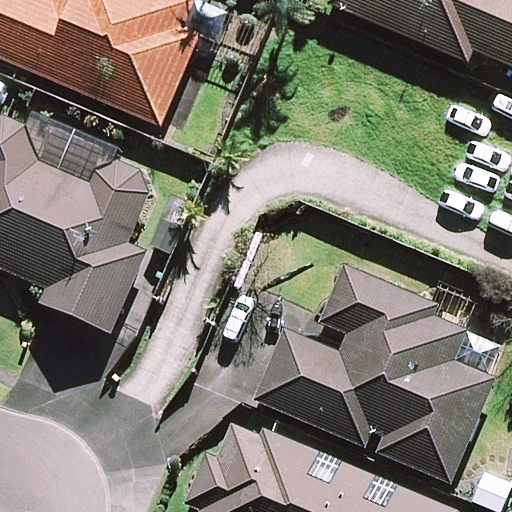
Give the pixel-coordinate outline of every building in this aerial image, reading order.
[(53,0),(52,0),(0,0),(0,59),(164,130),(204,37),(187,29),(198,3),(191,0),(53,0)] [(511,0),(333,0),(330,8),(472,67),(478,54),(511,68),(511,0)] [(0,108),(9,89),(0,84),(0,108)] [(0,122),(0,269),(51,291),(45,306),(115,336),(150,255),(131,247),(153,197),(143,174),(121,164),(99,176),(94,187),(42,164),(29,131),(8,119),(0,122)] [(186,229),(165,219),(152,248),(173,258),(186,229)] [(369,450),(375,435),(386,439),(379,455),(456,488),(501,382),(458,364),(470,334),(436,319),(441,307),(357,271),(348,267),(323,324),(351,336),(343,356),(289,333),(259,403),(369,450)] [(264,439),(235,427),(221,461),(212,457),(189,508),(197,511),(453,511),(402,490),(392,511),(391,511),(368,502),(378,479),(346,466),(336,490),(313,480),(323,456),(267,432),(264,439)] [(505,511),(511,498),(511,484),(488,474),(474,505),(490,511),(505,511)]
